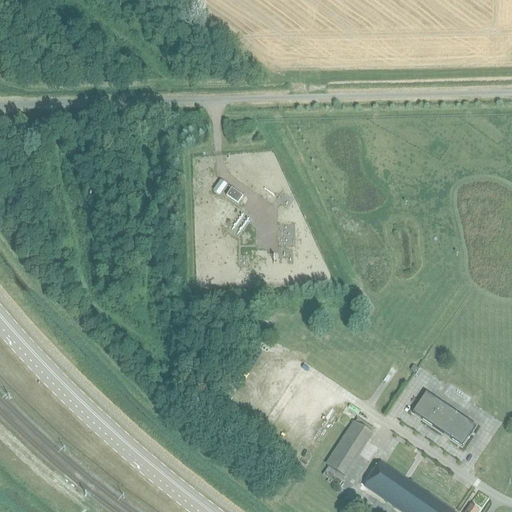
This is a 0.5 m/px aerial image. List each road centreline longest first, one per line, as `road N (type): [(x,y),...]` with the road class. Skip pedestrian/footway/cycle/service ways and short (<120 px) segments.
road 1 (unclassified): [(0,105),(511,91)]
road 2 (secondary): [(211,511),(70,390),(0,315)]
